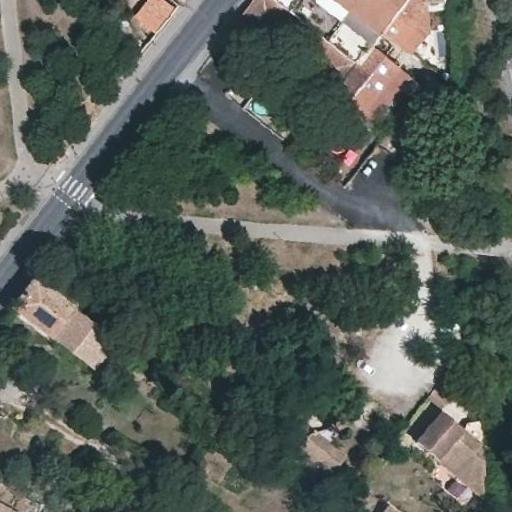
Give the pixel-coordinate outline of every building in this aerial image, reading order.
[(250,0),(225,34),(237,44),(265,7),(273,13),(298,32),(334,60),(344,47),(349,51),(326,81),(374,119),(410,72),(400,63),(428,26),(425,0),(250,0)] [(36,277),(12,307),(93,368),(115,339),(36,277)] [(463,425),(442,409),(418,441),(442,458),(451,447),(482,473),(478,420),(463,420),(463,425)] [(313,429),(292,457),(324,483),(347,454),(313,429)] [(224,486),(242,472),(221,448),(204,462),(224,486)] [(0,511),(20,511),(0,500),(0,511)]
